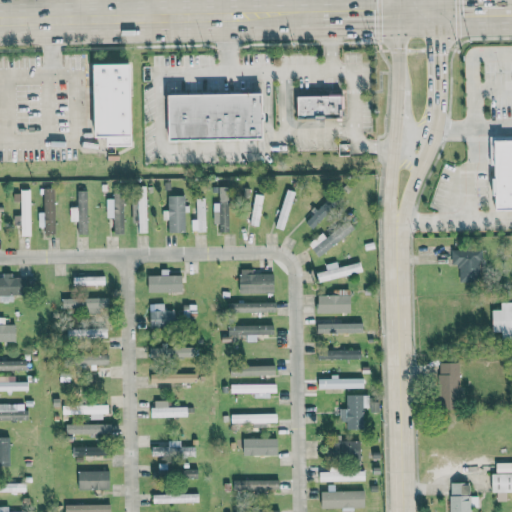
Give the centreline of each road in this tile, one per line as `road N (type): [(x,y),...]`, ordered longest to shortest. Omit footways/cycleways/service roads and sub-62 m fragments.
road 1 (residential): [(287,258),(275,251),(0,256)]
road 2 (secondary): [(404,511),(395,224)]
road 3 (residential): [(130,511),(125,254)]
road 4 (residential): [(298,511),(294,268),(287,258)]
road 5 (secondary): [(0,19),(224,15)]
road 6 (secondary): [(395,224),(424,163),(436,103)]
